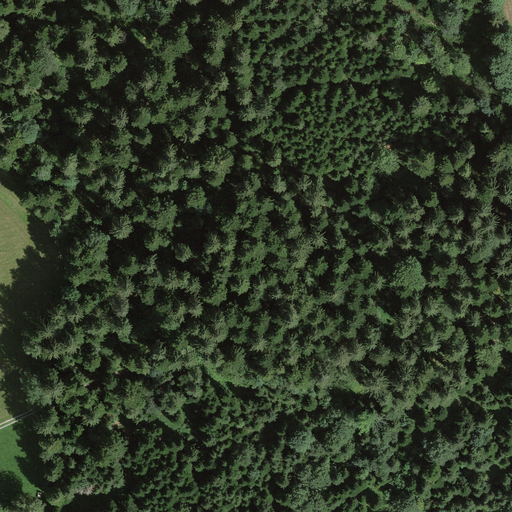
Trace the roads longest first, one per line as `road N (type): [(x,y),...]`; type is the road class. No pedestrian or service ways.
road 1 (track): [(170,132),(222,199),(233,333),(79,387),(0,428)]
road 2 (track): [(170,132),(321,175),(431,182),(465,191),(511,221)]
road 3 (track): [(511,305),(327,304),(233,333)]
road 4 (track): [(0,30),(71,59),(170,132)]
road 5 (track): [(511,423),(418,370),(363,304)]
road 6 (track): [(170,132),(160,50),(182,17),(206,0)]
road 7 (track): [(113,0),(118,39),(140,93),(170,132)]
road 8 (track): [(57,402),(114,449),(146,511)]
